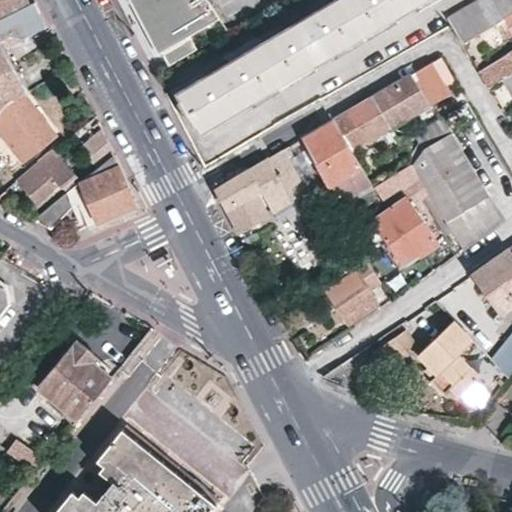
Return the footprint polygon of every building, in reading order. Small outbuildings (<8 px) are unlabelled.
[(0,23),(30,8),(25,0),(7,0),(0,4),(0,23)] [(135,0),(150,28),(153,27),(156,25),(142,0),(135,0)] [(174,65),(198,51),(192,39),(221,21),(208,0),(142,0),(156,25),(153,27),(174,65)] [(336,0),(180,92),(201,128),(257,95),(330,53),(410,6),(419,0),(336,0)] [(511,0),(477,0),(447,18),(451,26),(461,44),(511,12),(511,0)] [(0,100),(5,107),(24,97),(29,94),(6,51),(1,44),(10,39),(25,41),(46,29),(35,6),(30,8),(0,23),(0,100)] [(6,51),(25,41),(10,39),(1,44),(6,51)] [(511,51),(478,73),(488,89),(503,79),(511,73),(511,51)] [(445,90),(456,84),(440,57),(428,63),(445,90)] [(445,90),(428,63),(388,87),(370,97),(389,129),(448,95),(445,90)] [(511,73),(503,79),(511,91),(511,73)] [(24,97),(5,107),(0,113),(0,154),(12,144),(27,161),(57,136),(24,97)] [(389,129),(370,97),(351,109),(332,121),(351,151),(389,129)] [(422,151),(410,165),(420,180),(450,232),(463,252),(504,223),(442,120),(414,137),(422,151)] [(351,151),(332,121),(316,130),(302,139),(339,204),(356,194),(348,180),(362,171),(351,151)] [(27,161),(12,144),(0,154),(0,159),(12,173),(27,161)] [(55,150),(18,181),(37,204),(60,185),(64,189),(78,178),(55,150)] [(307,196),(283,150),(268,158),(293,204),(307,196)] [(114,156),(37,221),(53,230),(60,224),(57,220),(87,196),(98,222),(137,206),(127,183),(114,156)] [(227,209),(241,235),(271,219),(259,195),(262,193),(274,214),(293,204),(268,158),(253,168),(217,189),(227,209)] [(410,165),(376,187),(384,201),(420,180),(410,165)] [(370,185),(362,171),(348,180),(356,194),(370,185)] [(420,180),(384,201),(389,208),(411,195),(423,216),(431,211),(446,235),(450,232),(420,180)] [(7,191),(0,196),(0,199),(7,203),(13,197),(7,191)] [(411,195),(389,208),(374,218),(399,259),(419,247),(422,252),(440,242),(423,216),(411,195)] [(404,263),(422,252),(419,247),(399,259),(402,263),(404,263)] [(511,248),(490,263),(473,275),(506,323),(511,318),(511,248)] [(382,285),(368,258),(327,286),(334,297),(332,299),(348,325),(377,306),(370,292),(382,285)] [(13,285),(0,275),(0,320),(16,300),(13,285)] [(477,342),(458,321),(421,354),(432,366),(441,375),(437,379),(434,381),(448,394),(454,388),(463,397),(484,378),(464,354),(477,342)] [(418,348),(406,331),(379,350),(396,374),(413,362),(408,355),(418,348)] [(511,331),(492,357),(509,377),(511,373),(511,331)] [(78,419),(112,376),(95,361),(99,357),(78,340),(40,387),(78,419)] [(392,377),(370,346),(325,377),(328,380),(341,385),(348,388),(368,396),(392,377)] [(441,375),(432,366),(428,369),(437,379),(441,375)] [(209,511),(216,504),(120,427),(94,459),(101,465),(96,471),(108,482),(94,501),(81,490),(78,496),(70,490),(52,511),(209,511)] [(8,448),(31,459),(36,446),(14,436),(8,448)]
